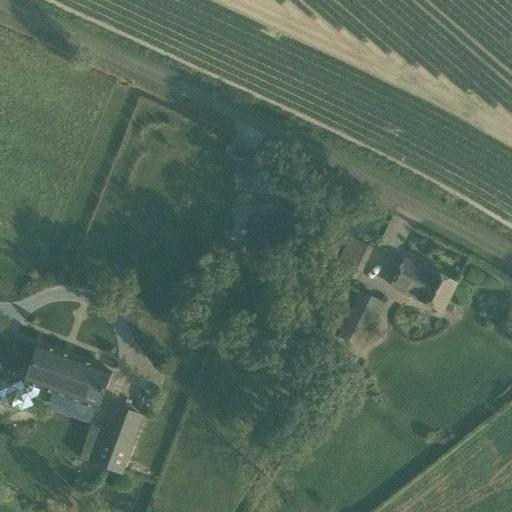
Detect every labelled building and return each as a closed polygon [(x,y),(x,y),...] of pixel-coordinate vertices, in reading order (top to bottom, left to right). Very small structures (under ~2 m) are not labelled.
[(269,191),(256,184),(239,213),(254,222),(257,216),(283,231),(299,202),(272,187),(269,191)] [(442,312),(457,284),(434,272),(433,274),(405,260),(392,286),(442,312)] [(339,337),(360,348),(383,303),(361,292),(339,337)] [(112,372),(79,360),(41,346),(27,384),(28,384),(27,386),(25,387),(22,381),(10,387),(6,399),(9,406),(21,411),(33,405),(30,399),(38,396),(40,389),(98,410),(112,372)] [(330,361),(350,370),(355,357),(335,348),(330,361)] [(110,434),(108,439),(99,464),(90,460),(90,462),(121,473),(142,417),(116,407),(107,431),(102,429),(101,430),(110,434)]
